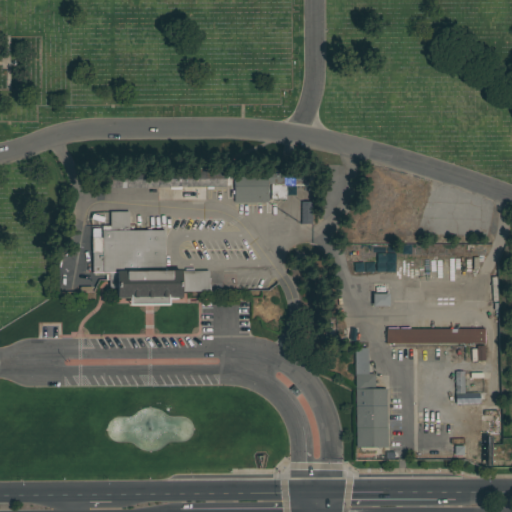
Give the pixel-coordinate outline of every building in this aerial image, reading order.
[(225,187),(225,173),(146,173),(146,188),(225,187)] [(233,202),(285,202),(285,186),(306,186),(306,174),(233,174),(233,202)] [(92,231),(92,272),(116,272),(117,298),(132,299),(131,306),(169,305),(169,299),(182,298),(182,292),(181,272),(163,273),(163,231),(92,231)] [(181,272),(182,292),(225,293),(225,272),(181,272)] [(387,329),(387,345),(475,345),(485,345),(485,328),(387,329)] [(475,345),(476,361),(486,361),(485,345),(475,345)] [(354,348),(355,448),(386,447),(385,388),(374,388),(374,373),(367,374),(367,348),(354,348)] [(479,393),(464,393),(463,372),(454,372),(455,404),(479,404),(479,393)]
